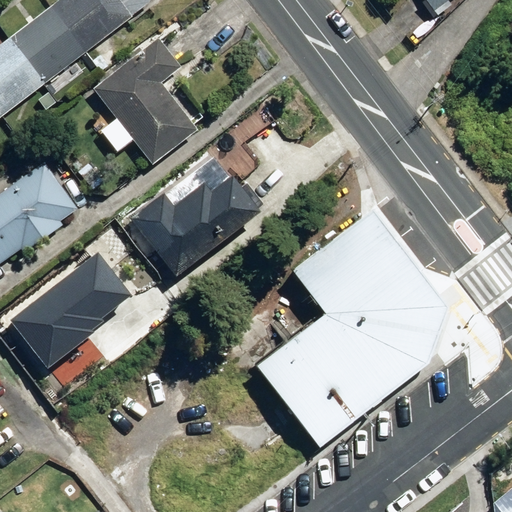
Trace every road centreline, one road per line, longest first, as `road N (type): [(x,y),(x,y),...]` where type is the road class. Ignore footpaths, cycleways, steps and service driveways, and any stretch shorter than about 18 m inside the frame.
road 1 (tertiary): [(286,0),(511,292)]
road 2 (residential): [(356,511),(511,391)]
